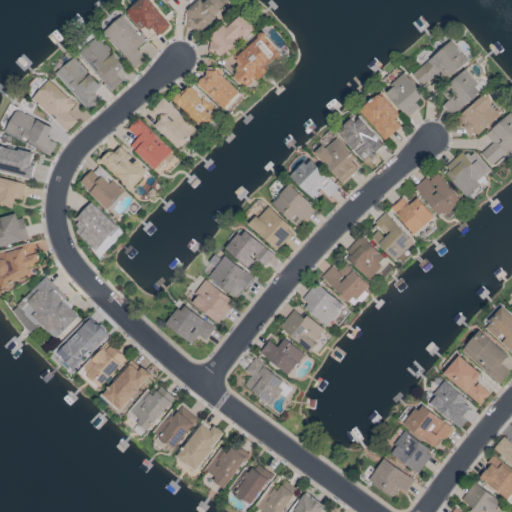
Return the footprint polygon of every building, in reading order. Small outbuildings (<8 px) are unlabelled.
[(138,0),(125,12),(146,36),(152,30),(157,36),(170,24),(148,0),(138,0)] [(191,28),(196,24),(201,31),(217,18),(213,14),(230,0),(197,0),(180,14),(191,28)] [(239,41),(257,30),(247,14),(207,39),(218,58),(241,44),(239,41)] [(145,59),(136,49),(146,41),(122,16),(102,34),(135,68),(145,59)] [(232,74),(244,89),(283,57),(262,32),(234,56),(242,66),(232,74)] [(125,67),(99,39),(80,57),(112,90),(122,81),(117,75),(125,67)] [(436,75),(444,83),(469,60),(451,40),(412,75),(423,87),(436,75)] [(101,87),(73,57),(55,73),(88,111),(99,101),(93,94),(101,87)] [(212,67),(197,83),(224,109),(240,93),(212,67)] [(444,105),(452,115),(482,91),(465,69),(448,83),(457,94),(444,105)] [(385,91),(407,118),(419,107),(415,102),(423,96),(405,74),(385,91)] [(64,133),(76,121),(67,112),(74,105),(50,80),(31,98),(64,133)] [(221,109),(190,83),(173,102),(204,129),(221,109)] [(359,110),(385,140),(398,129),(392,122),(400,115),(379,92),(359,110)] [(503,112),(485,92),(456,119),(474,138),(503,112)] [(153,126),(179,149),(196,130),(163,99),(153,109),(161,117),(153,126)] [(0,131),(50,153),(55,141),(48,138),(52,127),(33,119),(33,117),(15,109),(9,125),(1,121),(0,124),(0,131)] [(511,117),(508,114),(474,147),(493,167),(506,154),(510,159),(511,157),(511,117)] [(337,134),(362,159),(370,152),(373,155),(385,144),(357,115),(337,134)] [(129,146),(154,170),(172,151),(137,118),(127,129),(137,138),(129,146)] [(358,169),(348,157),(352,155),(337,138),(325,148),(322,145),(314,153),(341,184),(358,169)] [(149,170),(121,144),(113,152),(110,149),(100,160),(131,189),(149,170)] [(0,171),(32,179),(37,154),(0,145),(0,171)] [(466,196),(490,173),(472,153),(467,158),(461,151),(441,170),(466,196)] [(314,199),(322,191),(329,197),(339,187),(308,158),(290,177),(314,199)] [(108,209),(125,190),(97,164),(79,184),(108,209)] [(440,218),(460,200),(437,173),(428,180),(426,177),(413,187),(440,218)] [(25,184),(0,177),(0,205),(12,209),(15,199),(21,200),(25,184)] [(297,228),(315,208),(289,184),(271,204),(297,228)] [(407,203),(402,197),(389,208),(414,235),(434,217),(415,196),(407,203)] [(100,256),(123,232),(91,202),(74,220),(80,226),(74,232),(100,256)] [(249,225),(276,251),(294,232),(267,206),(249,225)] [(395,261),(413,241),(384,213),(373,224),(378,229),(370,237),(395,261)] [(0,246),(28,240),(21,214),(0,218),(0,246)] [(251,269),(258,260),(265,266),(274,253),(241,229),(225,250),(251,269)] [(386,259),(361,235),(343,254),(369,278),(386,259)] [(0,285),(29,278),(26,267),(37,264),(32,244),(0,252),(0,285)] [(237,298),(252,277),(216,252),(208,263),(215,267),(208,278),(237,298)] [(352,305),(370,286),(348,266),(340,274),(332,266),(321,277),(352,305)] [(9,309),(31,334),(42,325),(55,339),(80,317),(46,278),(9,309)] [(217,322),(233,301),(205,280),(189,301),(217,322)] [(327,325),(344,306),(316,282),(299,302),(327,325)] [(205,341),(214,328),(181,304),(165,325),(191,344),(198,335),(205,341)] [(511,317),(501,306),(482,325),(511,353),(511,317)] [(302,316),(292,309),(279,329),(311,350),(325,328),(304,314),(302,316)] [(108,334),(90,315),(53,351),(71,370),(108,334)] [(461,350),(499,384),(509,372),(500,364),(508,356),(479,330),(461,350)] [(258,354),(290,374),(304,352),(282,338),(276,346),(268,340),(258,354)] [(79,373),(97,390),(126,359),(108,342),(79,373)] [(476,381),(481,375),(459,355),(443,373),(479,405),(489,394),(476,381)] [(286,382),(253,358),(243,372),(250,376),(243,385),(270,405),(286,382)] [(102,394),(120,410),(152,376),(142,367),(139,369),(131,362),(102,394)] [(472,405),(443,381),(427,401),(455,425),(472,405)] [(152,396),(146,391),(127,412),(137,421),(136,422),(147,431),(174,398),(160,386),(152,396)] [(417,411),(414,409),(402,424),(435,448),(451,427),(422,405),(417,411)] [(153,433),(173,449),(197,418),(181,406),(174,416),(169,412),(153,433)] [(210,430),(202,423),(176,457),(195,471),(224,434),(214,425),(210,430)] [(417,474),(433,453),(405,432),(389,453),(417,474)] [(511,444),(503,437),(493,448),(511,464),(511,444)] [(205,470),(215,477),(212,481),(224,489),(249,454),(233,443),(227,453),(220,448),(205,470)] [(505,498),(511,489),(511,471),(493,457),(477,476),(505,498)] [(368,482),(392,495),(396,487),(407,492),(414,477),(380,460),(368,482)] [(250,505),(272,474),(257,464),(250,474),(243,469),(229,489),(250,505)] [(282,511),(295,488),(283,481),(278,490),(269,485),(257,508),(263,511),(282,511)] [(459,505),(471,511),(495,511),(502,501),(471,483),(459,505)] [(321,511),(325,508),(304,492),(289,511),(321,511)]
